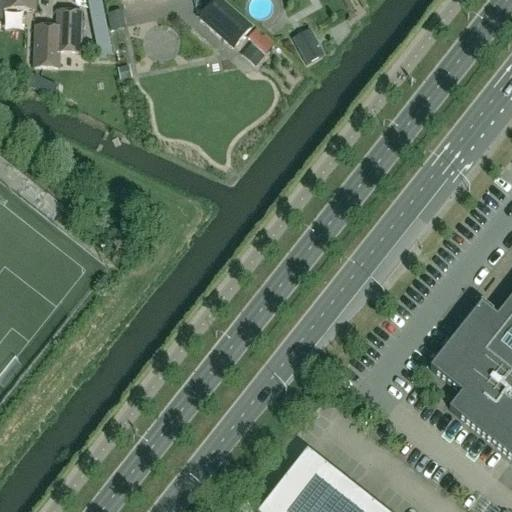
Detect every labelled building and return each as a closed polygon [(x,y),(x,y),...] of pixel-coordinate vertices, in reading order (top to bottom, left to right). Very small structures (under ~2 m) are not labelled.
[(0,0),(0,21),(1,22),(2,12),(34,13),(34,0),(0,0)] [(288,0),(291,20),(306,18),(303,0),(288,0)] [(217,1),(199,22),(232,51),(250,30),(217,1)] [(80,56),(81,15),(57,14),(56,30),(36,29),(35,70),(59,71),(60,55),(80,56)] [(251,47),(243,56),(256,67),(264,58),(251,47)] [(117,59),(101,63),(105,77),(120,73),(117,59)] [(38,85),(35,93),(46,97),(49,89),(38,85)] [(511,299),(496,320),(480,307),(429,372),(460,397),(448,413),(480,439),(495,450),(511,463),(511,299)] [(378,511),(306,455),(261,511),(378,511)]
